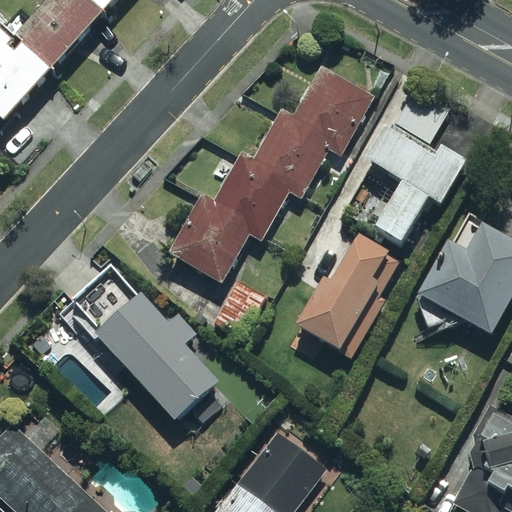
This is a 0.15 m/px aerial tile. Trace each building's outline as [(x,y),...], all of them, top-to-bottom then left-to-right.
[(0,26),(0,131),(4,135),(126,0),(61,0),(21,45),(0,26)] [(209,199),(175,258),(228,288),(255,239),(267,246),(295,196),(306,203),(334,153),(345,160),(379,100),(326,70),(298,120),(287,113),(259,163),(248,157),(220,206),(209,199)] [(420,92),(399,127),(434,147),(454,112),(420,92)] [(443,162),(393,133),(374,166),(410,187),(383,233),(410,248),(437,203),(449,210),(474,167),(449,152),(443,162)] [(455,244),(424,300),(499,340),(511,315),(511,239),(489,227),(474,255),(455,244)] [(331,282),(303,331),(348,356),(387,289),(381,285),(397,257),(367,241),(341,287),(331,282)] [(234,296),(218,326),(247,342),(270,300),(243,285),(237,297),(234,296)] [(149,298),(103,340),(183,426),(227,386),(191,348),(202,338),(184,319),(176,327),(149,298)] [(477,471),(457,506),(466,511),(507,511),(508,511),(511,511),(511,417),(493,408),(477,438),(478,448),(474,456),(477,471)] [(107,511),(16,428),(5,440),(2,437),(0,438),(0,511),(107,511)] [(281,436),(225,511),(302,511),(331,473),(281,436)]
